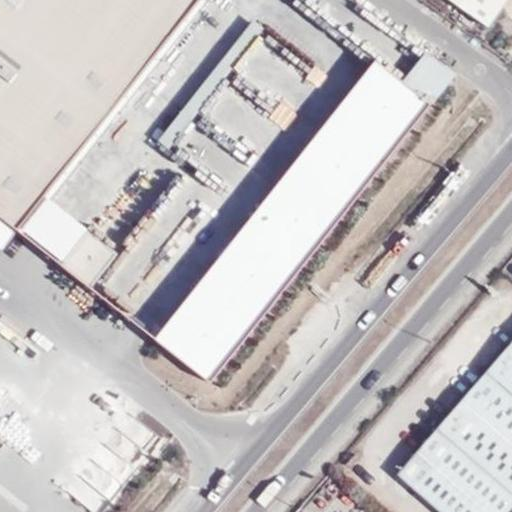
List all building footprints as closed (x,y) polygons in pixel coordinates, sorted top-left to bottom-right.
[(194,0),(0,0),(0,248),(15,229),(42,195),(194,0)] [(450,0),(489,28),(509,0),(450,0)] [(253,15),(157,144),(223,194),(246,164),(190,123),(264,24),(253,15)] [(378,64),(156,339),(211,383),(433,108),(378,64)] [(61,265),(88,230),(42,195),(15,229),(49,256),(61,265)] [(88,230),(61,265),(92,289),(117,254),(88,230)] [(511,344),(495,364),(511,379),(511,344)] [(511,379),(495,364),(398,476),(439,511),(506,511),(511,506),(511,379)]
